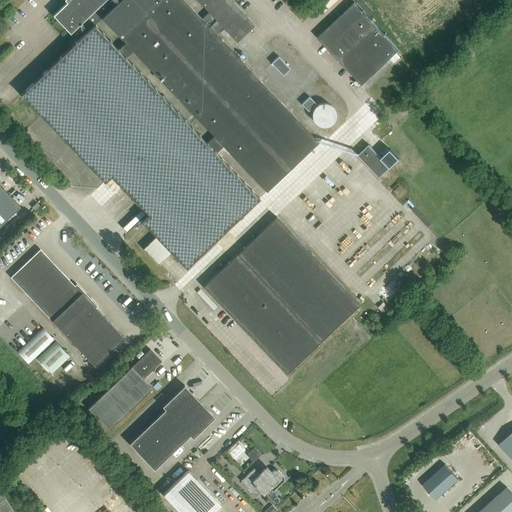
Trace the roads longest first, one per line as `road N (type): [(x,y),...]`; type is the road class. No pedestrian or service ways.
road 1 (residential): [(0,139),(285,437),(323,453),(374,456)]
road 2 (residential): [(374,456),(511,366)]
